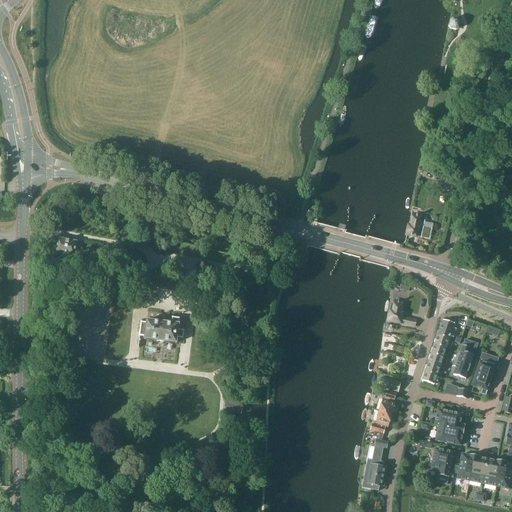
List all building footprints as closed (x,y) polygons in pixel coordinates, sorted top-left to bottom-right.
[(459,20),(453,19),(450,21),(449,26),(450,29),(456,31),(459,29),(461,23),(459,20)] [(448,184),(450,177),(436,174),(434,181),(448,184)] [(406,234),(430,240),(432,229),(419,226),(421,217),(413,215),(410,225),(408,224),(406,234)] [(58,238),(56,254),(74,258),(77,242),(58,238)] [(244,277),(219,273),(217,284),(242,288),(244,277)] [(261,280),(254,279),(252,289),(259,291),(261,280)] [(412,286),(400,283),(399,289),(411,292),(412,286)] [(403,303),(394,301),(392,310),(389,310),(387,321),(415,327),(416,321),(402,318),(403,314),(401,313),(403,303)] [(184,331),(185,320),(180,319),(173,318),(172,324),(147,320),(147,323),(142,323),(140,336),(145,337),(145,340),(177,344),(178,338),(183,339),(184,331)] [(455,324),(443,320),(436,344),(447,347),(451,337),(454,338),(457,330),(454,329),(455,324)] [(447,347),(436,344),(429,363),(441,366),(447,347)] [(470,348),(463,346),(453,375),(466,380),(474,356),(468,354),(470,348)] [(495,367),(480,362),(472,386),(483,389),(481,394),(486,396),(495,367)] [(441,366),(429,363),(423,381),(434,385),(441,366)] [(380,411),(392,415),(395,403),(394,402),(396,394),(387,392),(385,400),(383,399),(380,411)] [(242,403),(226,402),(226,414),(241,414),(242,403)] [(462,415),(438,410),(435,426),(439,426),(459,430),(460,425),(461,426),(461,425),(460,425),(462,415)] [(388,427),(392,415),(380,411),(376,424),(388,427)] [(386,427),(378,424),(378,426),(372,425),(371,430),(376,432),(375,437),(382,439),(386,427)] [(439,426),(436,441),(461,446),(462,440),(465,430),(464,430),(464,431),(459,430),(439,426)] [(388,443),(376,441),(375,447),(379,448),(383,449),(383,448),(387,449),(388,443)] [(383,449),(379,448),(376,462),(373,461),(372,466),(367,465),(363,484),(368,485),(367,489),(379,491),(380,487),(382,487),(385,468),(383,468),(384,463),(380,462),(383,449)] [(454,453),(435,449),(431,467),(440,469),(438,476),(449,478),(450,472),(454,473),(456,465),(452,464),(454,453)] [(469,482),(475,456),(470,455),(470,456),(462,455),(460,466),(456,465),(454,473),(458,474),(457,479),(469,482)] [(479,457),(475,456),(469,482),(482,484),(487,460),(479,458),(479,457)] [(497,462),(489,460),(484,485),(497,487),(502,462),(497,461),(497,462)] [(506,463),(502,462),(497,487),(509,489),(510,484),(511,484),(511,476),(511,473),(511,464),(506,464),(506,463)]
